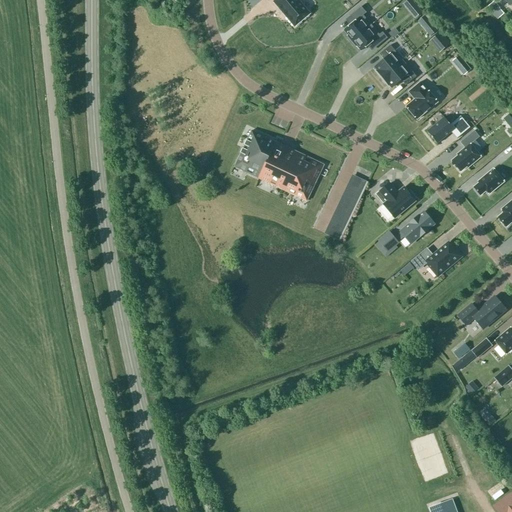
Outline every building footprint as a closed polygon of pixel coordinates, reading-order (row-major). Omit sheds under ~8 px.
[(299,0),(273,0),(294,25),(310,12),(299,0)] [(411,0),(406,0),(403,4),(415,18),(422,12),(411,0)] [(493,15),(497,19),(503,13),(499,8),(499,7),(494,0),(486,6),(493,15)] [(366,12),(361,6),(349,17),(353,22),(344,30),(348,35),(347,36),(351,41),(371,25),(363,15),(366,12)] [(379,34),(371,25),(351,41),(356,46),(360,50),(370,42),(375,48),(387,38),(382,32),(379,34)] [(395,28),(389,33),(392,37),(398,32),(395,28)] [(439,31),(434,35),(444,47),(449,43),(439,31)] [(382,78),(403,61),(390,45),(379,54),(384,59),(375,67),(378,70),(377,71),(382,78)] [(416,76),(403,61),(382,78),(388,85),(389,84),(392,87),(401,80),(406,85),(416,76)] [(437,102),(420,82),(408,92),(414,99),(406,106),(417,119),(437,102)] [(470,127),(460,116),(450,124),(444,117),(427,131),(437,143),(451,132),(456,138),(470,127)] [(246,139),(244,144),(243,148),(242,147),(240,152),(241,152),(234,166),(306,200),(324,164),(251,130),(247,139),(246,139)] [(468,167),(480,157),(470,144),(479,137),(474,130),(459,142),(464,148),(457,155),(458,156),(451,161),(460,171),(467,166),(468,167)] [(479,182),(473,187),(480,195),(486,191),(489,194),(504,182),(493,169),(478,181),(479,182)] [(389,183),(376,194),(384,204),(383,204),(395,218),(415,201),(413,200),(415,198),(411,193),(409,194),(403,188),(397,193),(389,183)] [(503,212),(498,217),(506,227),(511,222),(511,200),(501,209),(503,212)] [(434,224),(423,212),(400,231),(410,243),(434,224)] [(389,230),(377,240),(387,252),(399,243),(389,230)] [(418,269),(426,262),(437,276),(461,256),(454,248),(453,249),(448,243),(432,256),(427,249),(412,261),(418,269)] [(457,315),(465,325),(474,318),(483,329),(506,310),(494,296),(477,311),(471,304),(457,315)] [(511,330),(510,328),(495,340),(506,354),(511,349),(511,330)] [(477,358),(492,345),(486,338),(471,351),(475,355),(477,358)] [(471,351),(453,366),(457,370),(475,355),(471,351)] [(502,388),(511,378),(511,369),(508,365),(493,378),(502,388)] [(475,385),(468,390),(471,393),(477,388),(475,385)] [(488,423),(495,418),(486,405),(479,410),(488,423)] [(432,435),(416,438),(421,462),(437,459),(432,435)] [(511,511),(511,494),(511,493),(493,506),(497,511),(511,511)] [(456,511),(452,500),(438,505),(435,506),(437,511),(456,511)]
